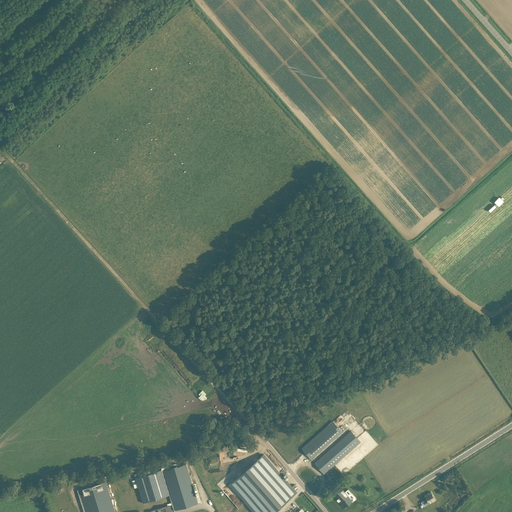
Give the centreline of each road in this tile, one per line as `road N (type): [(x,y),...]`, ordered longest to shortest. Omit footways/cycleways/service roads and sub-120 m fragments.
road 1 (track): [(328,511),(0,147)]
road 2 (unclassified): [(376,511),(511,426)]
